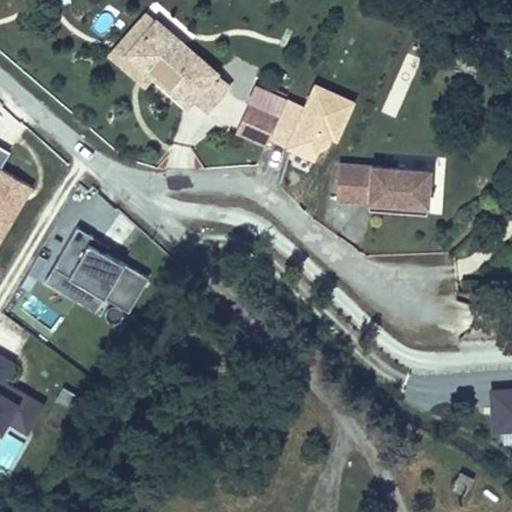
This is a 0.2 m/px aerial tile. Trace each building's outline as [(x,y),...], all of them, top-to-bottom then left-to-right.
[(128,53),(158,19),(148,10),(109,54),(144,84),(153,74),(146,69),(128,53)] [(218,72),(158,19),(128,53),(146,69),(150,65),(156,71),(153,74),(189,106),(195,98),(209,110),(230,85),(217,74),(218,72)] [(156,71),(150,65),(146,69),(153,74),(156,71)] [(232,83),(218,72),(217,74),(230,85),(232,83)] [(336,139),(353,101),(315,84),(305,106),(287,97),(281,112),(278,117),(269,139),(313,159),(317,150),(327,145),(331,137),(336,139)] [(248,105),(278,117),(281,112),(251,99),(248,105)] [(269,139),(278,117),(248,105),(236,132),(266,146),(269,139)] [(2,168),(12,153),(0,146),(0,242),(29,193),(33,186),(2,168)] [(340,165),(338,201),(370,203),(428,207),(430,171),(340,165)] [(428,207),(370,203),(370,210),(427,214),(428,207)] [(129,311),(148,277),(89,243),(92,236),(77,227),(53,268),(129,311)] [(48,260),(39,254),(27,273),(37,279),(48,260)] [(44,405),(4,381),(14,363),(0,355),(0,430),(1,431),(8,421),(28,432),(44,405)] [(75,392),(63,386),(57,397),(69,403),(75,392)] [(511,428),(511,389),(489,391),(492,430),(511,428)] [(460,471),(453,485),(465,492),(472,478),(460,471)]
